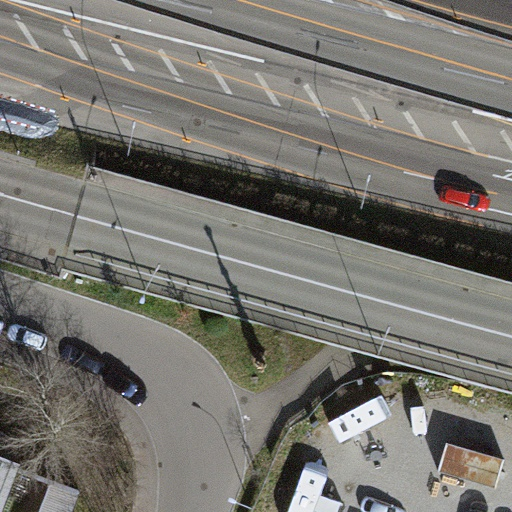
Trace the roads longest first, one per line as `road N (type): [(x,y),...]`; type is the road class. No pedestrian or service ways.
road 1 (secondary): [(0,195),(511,335)]
road 2 (primary): [(0,76),(511,198)]
road 3 (primary): [(154,0),(511,84)]
road 4 (residential): [(194,511),(195,428),(165,375),(103,339),(0,305)]
